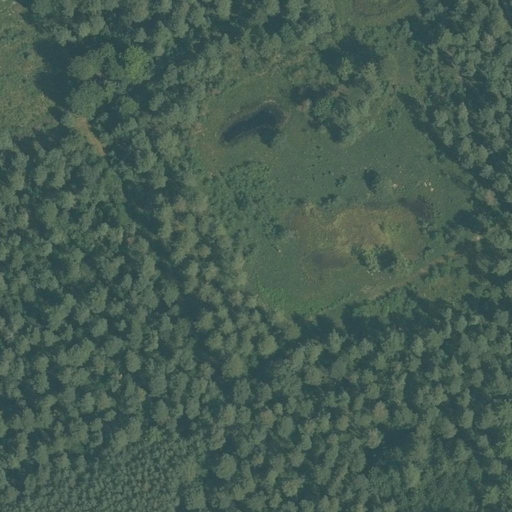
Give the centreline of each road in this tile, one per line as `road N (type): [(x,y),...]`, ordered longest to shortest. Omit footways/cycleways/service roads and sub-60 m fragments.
road 1 (track): [(0,169),(164,68),(253,0)]
road 2 (track): [(511,218),(324,329)]
